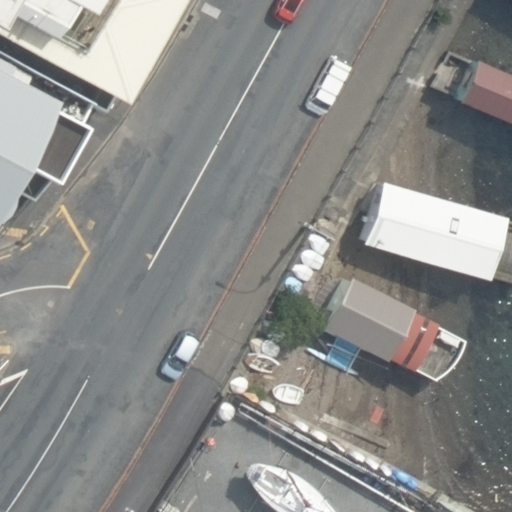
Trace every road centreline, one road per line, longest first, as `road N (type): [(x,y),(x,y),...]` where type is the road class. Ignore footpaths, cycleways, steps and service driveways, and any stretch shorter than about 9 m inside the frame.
road 1 (secondary): [(298,0),(144,281)]
road 2 (secondary): [(144,281),(8,511)]
road 3 (residential): [(144,281),(0,299)]
